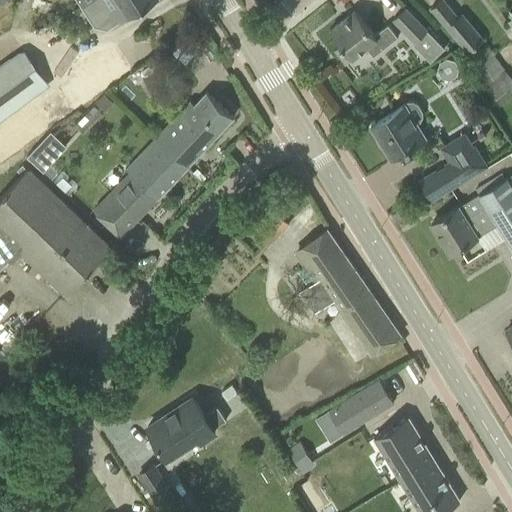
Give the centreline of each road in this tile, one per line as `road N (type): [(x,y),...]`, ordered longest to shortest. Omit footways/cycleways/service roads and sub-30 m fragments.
road 1 (unclassified): [(26,511),(188,227),(281,139)]
road 2 (tertiary): [(511,474),(297,126)]
